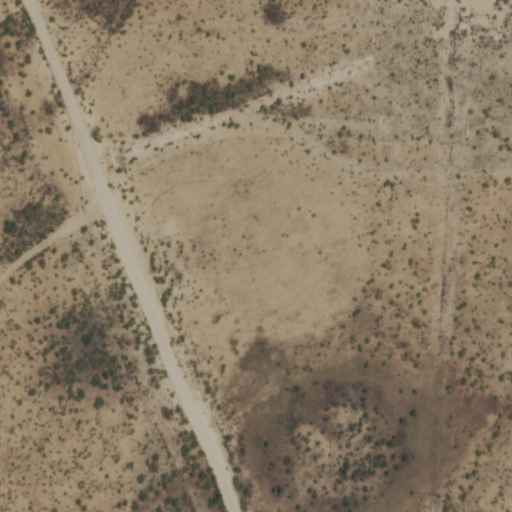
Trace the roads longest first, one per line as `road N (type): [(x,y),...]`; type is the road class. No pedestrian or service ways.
road 1 (residential): [(238,511),(28,0)]
road 2 (residential): [(89,146),(129,152),(368,62)]
road 3 (residential): [(0,280),(108,195)]
